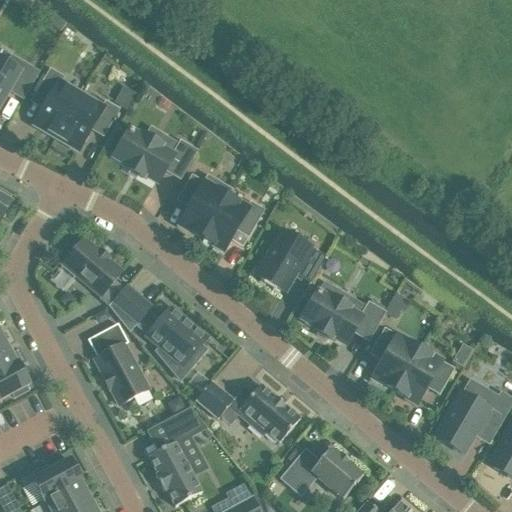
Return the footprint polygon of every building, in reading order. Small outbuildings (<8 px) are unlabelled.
[(60,32),(65,25),(58,19),(53,26),(60,32)] [(0,104),(7,92),(23,101),(39,74),(11,58),(6,66),(0,62),(0,104)] [(34,126),(56,139),(81,97),(60,84),(63,79),(50,72),(34,98),(46,105),(34,126)] [(56,139),(79,152),(91,131),(103,138),(118,112),(105,104),(102,109),(81,97),(56,139)] [(144,176),(158,184),(165,172),(180,181),(197,153),(180,143),(172,157),(160,149),(162,146),(145,136),(143,140),(129,132),(114,158),(128,166),(126,170),(142,179),(144,176)] [(190,233),(201,240),(231,192),(208,178),(204,185),(192,178),(177,202),(189,209),(179,226),(190,233)] [(0,220),(10,204),(7,202),(10,198),(0,192),(0,220)] [(212,246),(224,253),(236,232),(248,239),(264,212),(251,205),(248,210),(227,198),(231,192),(201,240),(212,246)] [(284,293),(294,275),(310,284),(324,259),(309,250),(309,249),(283,234),(257,278),(284,293)] [(99,300),(108,308),(124,290),(114,282),(122,273),(108,261),(109,259),(107,258),(106,260),(99,254),(101,252),(99,251),(98,253),(83,240),(81,243),(78,240),(67,253),(70,256),(62,266),(100,298),(99,300)] [(43,271),(57,284),(67,274),(54,260),(43,271)] [(147,313),(150,310),(126,289),(108,308),(131,335),(142,322),(147,313)] [(353,334),(368,343),(385,314),(368,305),(360,319),(348,311),(350,308),(333,298),(331,301),(317,293),(302,320),(315,328),(313,331),(330,341),(332,338),(346,346),(353,334)] [(60,302),(68,308),(75,301),(71,298),(64,298),(60,302)] [(371,301),(368,305),(385,314),(387,310),(371,301)] [(400,310),(391,304),(387,310),(385,314),(394,320),(400,310)] [(159,323),(147,313),(142,322),(153,332),(148,338),(159,348),(155,352),(180,382),(206,351),(201,347),(206,341),(170,310),(159,323)] [(109,319),(104,311),(94,317),(96,321),(102,323),(109,319)] [(127,345),(117,326),(95,338),(105,355),(94,361),(103,378),(102,378),(109,391),(110,391),(119,407),(148,391),(124,347),(127,345)] [(383,387),(394,393),(419,350),(408,343),(408,344),(397,337),(385,331),(370,356),(382,363),(372,380),(383,386),(383,387)] [(336,369),(348,348),(332,338),(320,359),(336,369)] [(462,345),(452,361),(462,368),(472,351),(462,345)] [(0,373),(15,365),(5,346),(0,348),(0,373)] [(405,399),(417,406),(427,389),(438,396),(453,370),(430,357),(430,356),(419,350),(394,393),(405,400),(405,399)] [(470,372),(475,382),(492,374),(487,363),(470,372)] [(16,365),(15,365),(0,373),(0,401),(12,395),(14,399),(27,392),(25,388),(28,386),(16,365)] [(470,381),(436,439),(462,455),(473,437),(488,446),(511,405),(511,399),(501,393),(498,398),(470,381)] [(275,399),(260,387),(252,396),(244,389),(233,403),(211,384),(195,403),(217,421),(228,409),(262,438),(265,434),(279,445),(300,420),(285,408),(275,399)] [(175,509),(201,494),(192,478),(197,475),(180,443),(206,429),(190,409),(162,424),(173,446),(148,459),(157,476),(154,477),(163,494),(166,492),(175,509)] [(511,428),(489,467),(511,480),(511,428)] [(279,481),(301,499),(317,480),(343,502),(362,478),(348,466),(349,464),(340,457),(339,458),(330,451),(319,464),(305,451),(279,481)] [(44,503),(80,484),(81,483),(69,461),(49,472),(46,468),(33,475),(36,479),(33,481),(43,501),(44,503)] [(220,494),(242,485),(238,473),(215,482),(220,494)] [(80,484),(44,503),(43,501),(39,503),(43,511),(73,511),(90,503),(80,484)] [(229,511),(260,511),(254,499),(229,511)] [(94,511),(90,503),(73,511),(94,511)]
